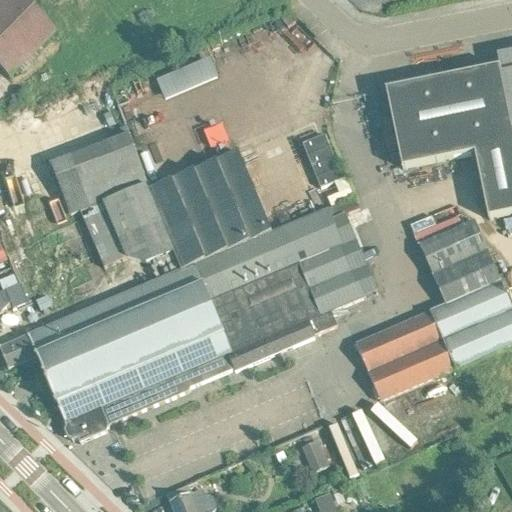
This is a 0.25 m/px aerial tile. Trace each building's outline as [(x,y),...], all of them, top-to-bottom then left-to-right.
[(0,0),(0,69),(9,79),(54,33),(21,0),(0,0)] [(511,55),(498,58),(500,70),(387,93),(403,171),(423,167),(475,157),(488,223),(511,217),(511,55)] [(177,88),(227,70),(222,56),(172,73),(177,88)] [(140,104),(159,98),(155,83),(136,89),(140,104)] [(239,121),(220,123),(222,143),(242,141),(239,121)] [(70,217),(81,213),(147,187),(128,137),(51,166),(70,217)] [(343,181),(338,169),(326,139),(303,149),(315,179),(317,178),(322,190),(343,181)] [(272,235),(238,155),(149,192),(173,253),(182,273),(0,349),(0,351),(9,372),(37,361),(56,406),(57,406),(67,429),(65,433),(68,440),(72,441),(73,443),(78,441),(80,445),(107,434),(109,428),(189,394),(191,391),(234,372),(235,375),(316,340),(315,338),(337,329),(331,315),(366,300),(332,223),(346,217),(360,211),(355,200),(272,235)] [(349,177),(353,187),(340,191),(344,200),(367,192),(360,173),(349,177)] [(173,253),(149,192),(147,187),(81,213),(102,271),(126,262),(145,265),(173,253)] [(346,217),(332,223),(366,300),(379,294),(346,217)] [(381,404),(511,347),(511,308),(475,224),(420,248),(446,308),(356,347),(378,397),(381,404)] [(0,295),(0,316),(11,305),(13,311),(29,305),(21,287),(4,294),(0,295)] [(319,443),(302,450),(313,475),(329,468),(319,443)] [(193,496),(189,487),(168,497),(172,506),(171,506),(173,511),(216,511),(217,508),(214,500),(210,499),(206,500),(203,492),(193,496)] [(318,511),(332,511),(331,508),(335,506),(331,496),(314,502),(318,511)]
